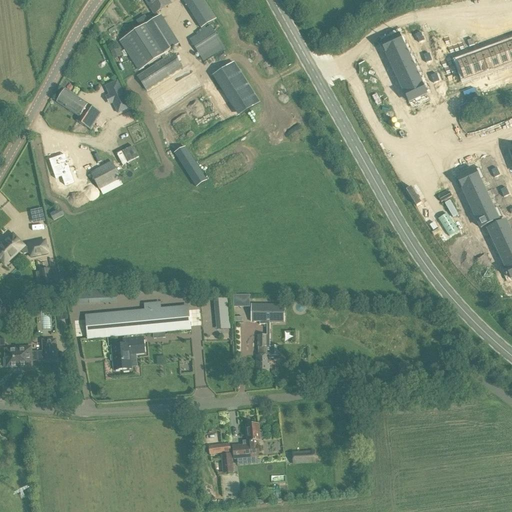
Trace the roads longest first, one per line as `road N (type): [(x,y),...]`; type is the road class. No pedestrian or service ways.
road 1 (unclassified): [(0,411),(110,415),(466,383),(511,404)]
road 2 (secondary): [(271,0),(418,255),(511,357)]
road 3 (tertiary): [(0,172),(98,0)]
